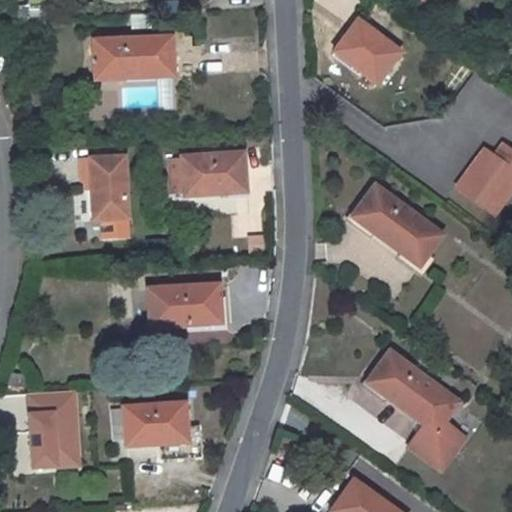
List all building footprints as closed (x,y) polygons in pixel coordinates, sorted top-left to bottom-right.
[(398,54),(356,23),(334,53),(377,84),(398,54)] [(169,38),(92,42),(94,81),(171,78),(169,38)] [(511,49),(502,42),(480,70),(493,81),(511,54),(511,49)] [(485,153),(458,191),(493,216),(511,190),(511,156),(509,154),(501,165),(485,153)] [(244,193),(241,154),(168,160),(170,191),(182,190),(182,197),(244,193)] [(123,158),(80,161),(81,181),(85,181),(90,181),(91,190),(93,222),(127,219),(123,158)] [(423,223),(373,188),(351,218),(417,267),(440,235),(423,223)] [(244,237),(246,253),(262,251),(260,234),(244,237)] [(219,324),(217,286),(147,291),(148,329),(219,324)] [(387,353),(366,382),(425,426),(407,450),(439,473),(462,439),(440,423),(455,403),(387,353)] [(74,390),(21,392),(24,471),(77,468),(74,390)] [(109,410),(111,441),(123,440),(124,448),(186,442),(183,403),(109,410)] [(393,511),(352,483),(331,511),(393,511)]
